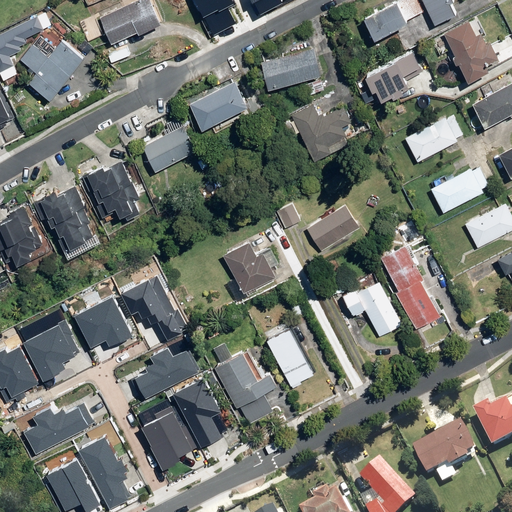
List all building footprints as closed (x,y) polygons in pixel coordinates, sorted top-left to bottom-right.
[(153,0),(136,0),(99,17),(110,43),(136,32),(137,35),(161,24),(159,22),(162,21),(153,0)] [(236,4),(233,0),(195,0),(214,35),(235,24),(227,8),(236,4)] [(289,0),(252,0),(260,15),(289,0)] [(423,12),(417,0),(400,0),(363,19),(374,40),(406,24),(405,21),(423,12)] [(451,0),(421,0),(433,25),(454,15),(448,3),(452,1),(451,0)] [(42,24),(37,14),(0,31),(0,60),(17,52),(14,45),(30,37),(27,31),(42,24)] [(468,22),(444,33),(467,82),(488,72),(484,65),(497,59),(489,42),(485,44),(480,34),(475,37),(468,22)] [(49,101),(83,59),(60,41),(48,57),(32,45),(19,60),(35,73),(27,83),(49,101)] [(260,62),(267,89),(321,76),(314,48),(260,62)] [(423,72),(414,52),(364,75),(371,90),(374,89),(380,101),(390,96),(391,98),(401,93),(400,92),(407,89),(404,81),(423,72)] [(187,104),(201,131),(247,108),(233,81),(187,104)] [(511,113),(511,83),(472,103),(484,128),(511,113)] [(0,122),(8,118),(9,120),(15,117),(0,85),(0,122)] [(313,104),(291,114),(312,160),(349,142),(341,126),(350,121),(343,106),(323,115),(322,113),(318,114),(313,104)] [(404,136),(416,160),(456,140),(455,137),(463,133),(453,114),(445,118),(444,116),(404,136)] [(141,147),(154,172),(196,150),(183,125),(141,147)] [(511,175),(511,144),(496,153),(509,177),(511,175)] [(96,203),(101,201),(106,211),(113,208),(121,222),(140,213),(134,201),(141,198),(122,161),(104,170),(102,166),(82,176),(96,203)] [(429,187),(441,211),(482,191),(480,188),(488,184),(479,166),(471,170),(470,167),(429,187)] [(90,221),(75,186),(56,195),(54,192),(34,201),(43,219),(45,218),(49,228),(53,226),(58,236),(61,235),(68,250),(93,238),(86,223),(90,221)] [(275,207),(285,227),(300,219),(290,200),(275,207)] [(464,222),(477,247),(511,228),(511,215),(504,201),(493,207),(492,205),(478,213),(479,214),(464,222)] [(358,225),(343,202),(306,226),(321,249),(358,225)] [(15,268),(33,260),(30,253),(36,250),(35,248),(42,245),(34,227),(29,229),(28,226),(32,224),(24,206),(10,212),(12,217),(0,221),(0,251),(7,248),(15,268)] [(247,240),(221,253),(243,293),(275,276),(261,251),(255,254),(247,240)] [(395,291),(415,328),(439,315),(420,280),(422,279),(402,243),(378,256),(397,289),(395,291)] [(511,248),(495,257),(504,274),(510,271),(511,275),(511,248)] [(378,335),(401,323),(374,270),(350,282),(353,287),(340,294),(351,314),(363,308),(378,335)] [(156,277),(122,294),(132,314),(138,311),(143,320),(147,317),(151,324),(157,321),(168,341),(188,330),(177,310),(174,312),(156,277)] [(111,297),(75,316),(92,347),(105,340),(110,348),(132,336),(111,297)] [(303,310),(297,300),(288,306),(295,316),(303,310)] [(66,321),(60,309),(20,330),(26,342),(66,322),(66,321)] [(72,335),(66,322),(26,342),(23,344),(43,381),(66,369),(63,363),(80,354),(70,336),(72,335)] [(315,370),(291,326),(265,339),(291,387),(300,382),(299,379),(315,370)] [(220,361),(212,365),(235,406),(238,404),(249,423),(273,410),(262,391),(275,384),(268,373),(256,379),(240,350),(231,355),(224,341),(212,347),(220,361)] [(5,349),(0,351),(0,388),(7,402),(16,398),(17,401),(26,396),(23,392),(38,384),(20,348),(8,355),(5,349)] [(146,401),(198,373),(185,349),(172,356),(167,348),(148,358),(152,366),(133,377),(146,401)] [(202,378),(173,394),(202,447),(222,437),(212,418),(221,413),(202,378)] [(472,413),(491,449),(511,438),(511,410),(510,412),(505,402),(489,410),(486,405),(472,413)] [(36,453),(95,425),(85,405),(69,412),(67,407),(56,412),(52,404),(36,411),(40,420),(24,428),(36,453)] [(182,428),(171,407),(139,424),(164,471),(180,462),(177,458),(198,447),(186,425),(182,428)] [(473,453),(459,425),(411,449),(425,476),(446,466),(448,469),(467,460),(466,456),(473,453)] [(122,469),(106,439),(81,451),(111,510),(131,500),(117,472),(122,469)] [(398,511),(415,497),(379,458),(359,477),(384,505),(381,508),(377,502),(365,508),(367,511),(398,511)] [(86,511),(100,505),(77,460),(47,475),(65,511),(81,503),(86,511)] [(241,511),(250,511),(253,511),(248,502),(266,494),(254,467),(222,482),(235,509),(239,507),(241,511)] [(341,501),(335,488),(328,492),(326,487),(311,494),(314,500),(299,508),(300,511),(350,511),(344,499),(341,501)] [(277,511),(272,503),(255,511),(277,511)]
